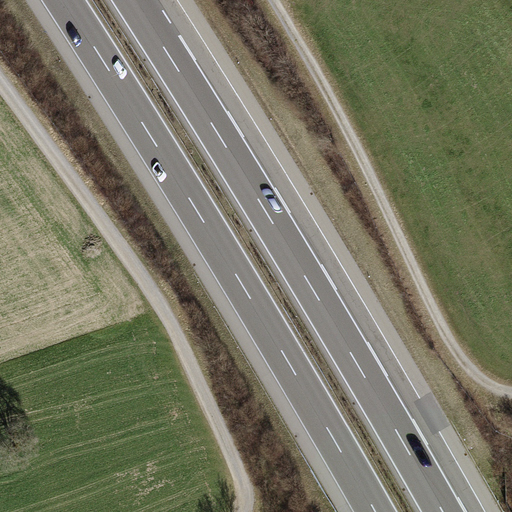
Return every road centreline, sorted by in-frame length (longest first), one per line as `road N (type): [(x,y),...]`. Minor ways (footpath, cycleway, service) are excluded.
road 1 (motorway): [(443,511),(133,0)]
road 2 (motorway): [(64,0),(374,511)]
road 3 (track): [(0,83),(164,310),(242,478),(243,511)]
road 4 (track): [(511,398),(501,399),(466,372),(350,131),(275,0)]
